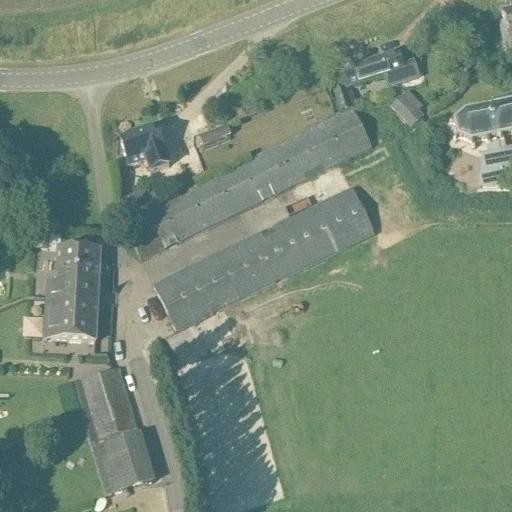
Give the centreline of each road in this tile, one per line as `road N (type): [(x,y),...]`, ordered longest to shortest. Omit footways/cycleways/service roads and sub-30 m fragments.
road 1 (tertiary): [(0,81),(85,76),(157,60),(315,0)]
road 2 (unknown): [(120,291),(308,204)]
